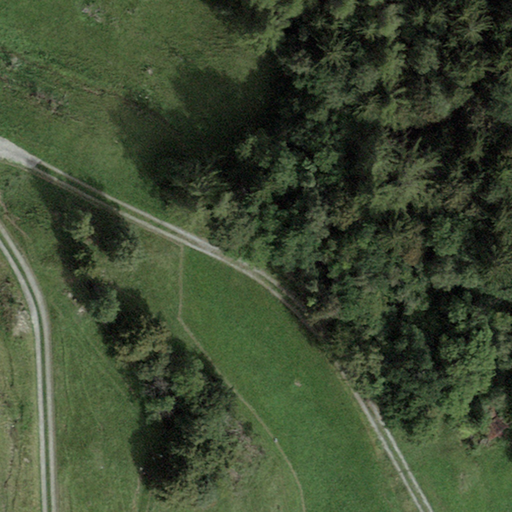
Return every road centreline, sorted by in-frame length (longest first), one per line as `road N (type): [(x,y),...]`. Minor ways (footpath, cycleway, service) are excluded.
road 1 (track): [(428,511),(353,384),(270,284),(0,154)]
road 2 (track): [(0,236),(39,327),(50,511)]
